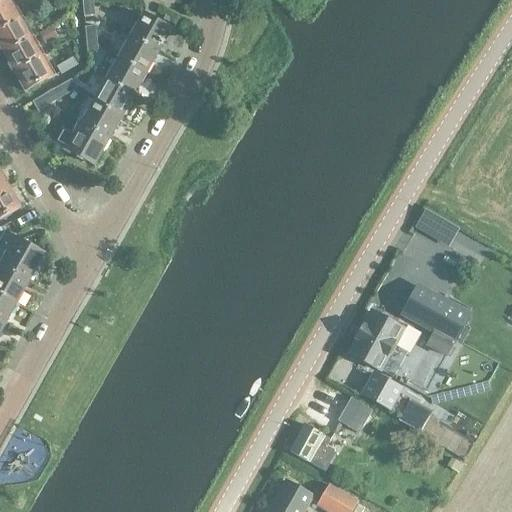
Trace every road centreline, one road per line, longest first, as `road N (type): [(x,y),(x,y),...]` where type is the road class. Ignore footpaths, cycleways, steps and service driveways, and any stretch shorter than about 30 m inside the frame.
road 1 (tertiary): [(225,511),(511,28)]
road 2 (residential): [(97,250),(201,66),(215,0)]
road 3 (residential): [(97,250),(0,422)]
road 4 (residential): [(97,250),(46,205),(0,110)]
